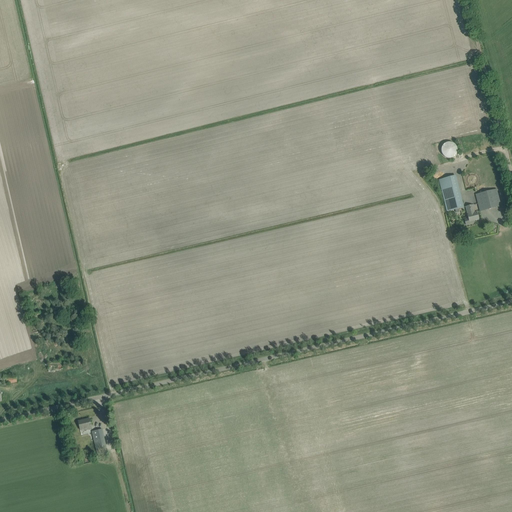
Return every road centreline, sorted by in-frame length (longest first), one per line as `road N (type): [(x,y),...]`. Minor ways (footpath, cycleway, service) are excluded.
road 1 (unclassified): [(0,421),(511,303)]
road 2 (track): [(505,150),(466,0)]
